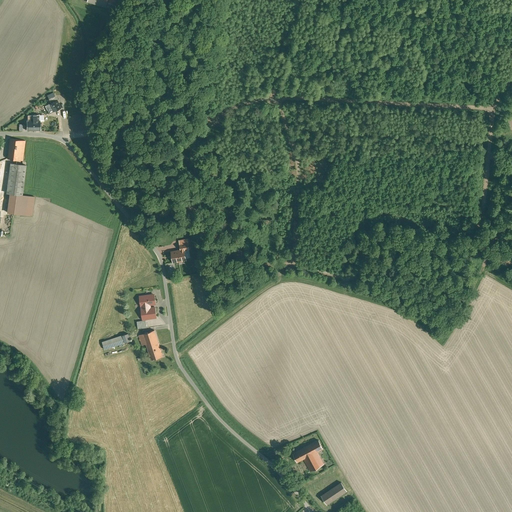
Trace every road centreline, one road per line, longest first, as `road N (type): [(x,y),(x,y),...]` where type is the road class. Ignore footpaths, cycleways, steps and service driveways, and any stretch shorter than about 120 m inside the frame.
road 1 (track): [(80,134),(299,94),(489,107),(490,189),(482,212),(461,223),(384,222),(365,235),(341,280)]
road 2 (unclassified): [(312,511),(218,418),(182,369),(158,255),(78,157),(60,140),(0,134)]
road 3 (track): [(64,143),(80,134),(78,88),(75,37),(57,0)]
